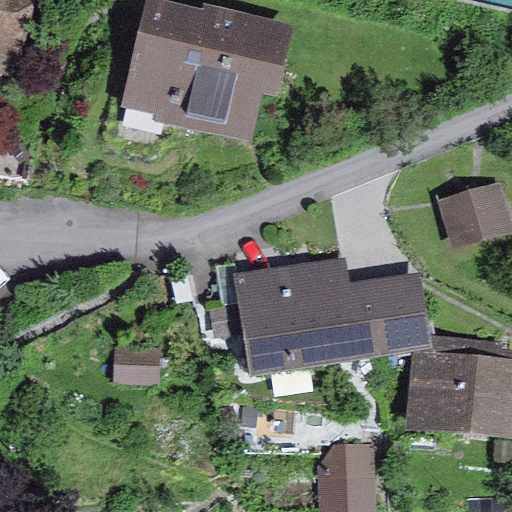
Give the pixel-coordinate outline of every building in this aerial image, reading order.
[(0,0),(0,63),(10,66),(24,0),(0,0)] [(215,31),(156,18),(140,87),(170,93),(166,112),(227,126),(244,114),(252,80),(267,83),(277,38),(217,25),(215,31)] [(470,198),(446,207),(458,244),(506,230),(498,200),(473,208),(470,198)] [(356,348),(349,298),(344,268),(240,284),(243,305),(218,308),(222,336),(248,332),(253,364),(323,353),(356,348)] [(382,293),(391,353),(426,347),(427,341),(419,299),(404,290),(382,293)] [(391,353),(382,293),(349,298),(356,348),(323,353),(325,363),(391,353)] [(499,348),(427,341),(426,347),(419,419),(511,428),(511,372),(497,371),(499,348)] [(369,509),(367,449),(334,445),(322,465),(323,510),(369,509)]
